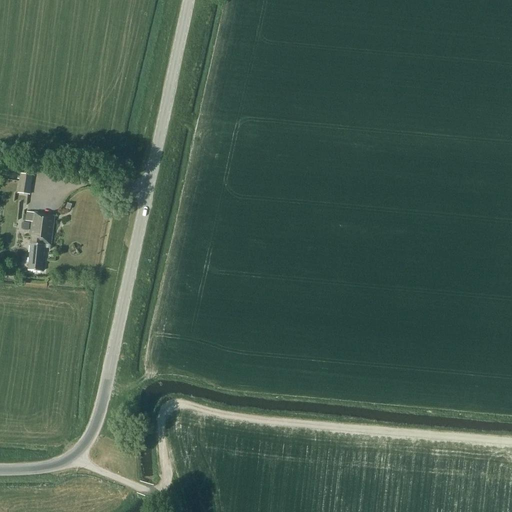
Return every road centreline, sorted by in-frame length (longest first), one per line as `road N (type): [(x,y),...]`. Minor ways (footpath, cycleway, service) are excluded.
road 1 (secondary): [(99,414),(189,0)]
road 2 (secondary): [(99,414),(86,442),(64,461),(0,469)]
